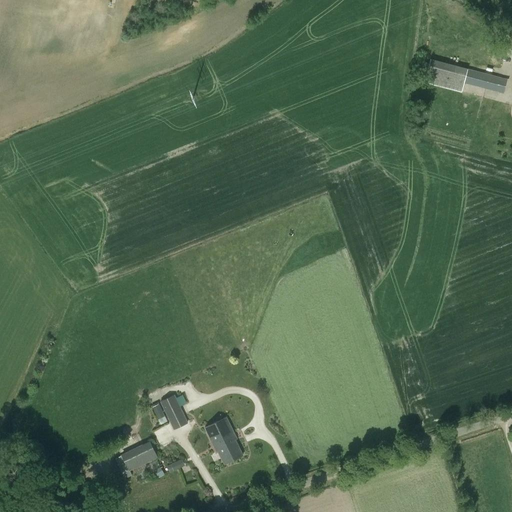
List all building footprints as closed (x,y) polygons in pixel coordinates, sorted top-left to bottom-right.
[(35,7),(31,50),(109,57),(112,14),(35,7)] [(502,121),(507,103),(462,91),(464,83),(504,93),(507,79),(467,69),(431,59),(425,82),(420,99),(502,121)] [(174,395),(160,401),(174,430),(188,423),(174,395)] [(158,419),(165,416),(159,404),(152,407),(158,419)] [(235,439),(235,440),(237,439),(227,417),(205,428),(212,443),(218,440),(220,444),(228,440),(229,442),(235,439)] [(225,464),(243,455),(235,440),(235,439),(229,442),(228,440),(220,444),(218,440),(212,443),(217,451),(218,451),(225,464)] [(123,473),(160,458),(153,440),(116,455),(123,473)] [(172,472),(187,464),(183,457),(168,465),(172,472)]
